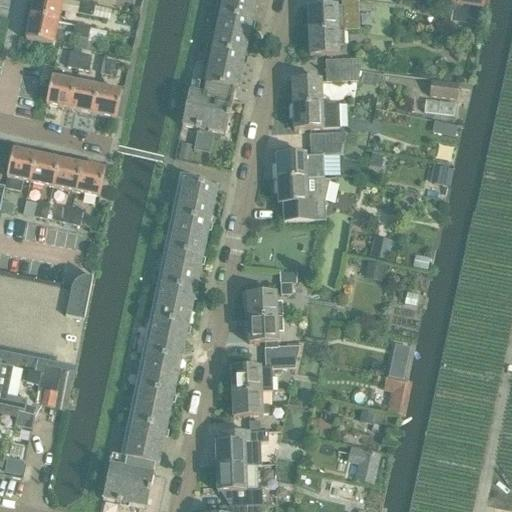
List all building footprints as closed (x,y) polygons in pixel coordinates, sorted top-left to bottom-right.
[(56,0),(34,0),(30,18),(58,24),(60,13),(63,1),(56,0)] [(222,0),(219,18),(252,24),(256,0),(222,0)] [(341,0),(341,8),(308,9),(308,16),(309,34),(343,32),(355,32),(353,0),(341,0)] [(457,0),(456,6),(483,10),(484,0),(457,0)] [(79,5),(77,15),(92,18),(94,8),(79,5)] [(452,8),(450,23),(478,28),(481,13),(452,8)] [(30,18),(25,42),(53,47),(58,24),(30,18)] [(219,18),(212,52),(244,59),(245,58),(252,24),(219,18)] [(106,33),(74,28),(72,39),(87,41),(87,43),(104,46),(106,33)] [(343,32),(309,34),(309,58),(338,57),(338,47),(343,47),(343,32)] [(448,50),(450,54),(454,56),(459,54),(460,49),(458,45),(454,43),(449,45),(448,50)] [(212,52),(202,97),(210,98),(231,102),(233,92),(237,93),(244,59),(212,52)] [(67,70),(78,72),(81,57),(70,55),(67,70)] [(81,57),(78,72),(88,74),(91,59),(81,57)] [(102,61),(100,76),(112,78),(114,63),(102,61)] [(325,63),(325,73),(359,72),(362,61),(325,63)] [(325,85),(357,84),(359,72),(325,73),(325,85)] [(51,80),(46,107),(69,112),(75,84),(51,80)] [(428,100),(456,102),(457,91),(469,92),(470,86),(430,81),(428,100)] [(292,84),(292,108),(293,108),(321,107),(320,83),(292,84)] [(75,84),(69,112),(92,117),(98,89),(75,84)] [(98,89),(92,117),(115,122),(116,120),(121,94),(98,89)] [(188,94),(181,128),(203,132),(210,98),(202,97),(189,94),(188,94)] [(210,98),(203,132),(225,137),(232,103),(231,102),(210,98)] [(321,107),(293,108),(294,132),(322,131),(339,130),(338,107),(322,108),(321,107)] [(447,126),(445,137),(454,139),(456,128),(447,126)] [(309,137),(310,148),(344,146),(346,136),(309,137)] [(182,146),(179,161),(190,163),(193,149),(182,146)] [(276,158),(276,183),(323,181),(323,159),(341,158),(344,146),(310,148),(310,159),(305,159),(305,157),(276,158)] [(6,184),(5,190),(20,193),(22,184),(30,185),(36,157),(12,153),(6,180),(7,180),(6,184)] [(372,156),(370,166),(381,168),(383,159),(372,156)] [(36,157),(30,185),(53,190),(59,162),(36,157)] [(59,162),(53,190),(76,195),(81,167),(59,162)] [(105,171),(82,167),(76,195),(99,200),(105,171)] [(436,170),(433,186),(446,189),(450,172),(436,170)] [(323,181),(276,183),(278,207),(282,207),(283,225),(325,223),(324,206),(329,183),(323,181)] [(178,213),(132,427),(165,434),(216,192),(217,191),(184,183),(178,210),(178,213)] [(40,204),(37,218),(47,220),(50,206),(40,204)] [(1,205),(0,211),(0,213),(12,216),(12,214),(14,208),(1,205)] [(63,209),(59,223),(69,225),(73,211),(63,209)] [(73,211),(69,225),(80,227),(83,213),(73,211)] [(374,240),(370,259),(386,262),(390,244),(374,240)] [(415,258),(413,268),(426,271),(428,260),(415,258)] [(380,284),(384,268),(368,264),(364,280),(380,284)] [(0,277),(0,368),(58,381),(60,371),(72,373),(74,373),(75,374),(76,374),(77,369),(86,315),(93,279),(93,278),(91,278),(91,282),(87,282),(83,282),(79,284),(77,285),(76,286),(76,287),(75,288),(72,292),(0,277)] [(291,286),(280,287),(281,297),(291,297),(291,286)] [(275,296),(246,297),(247,321),(282,320),(281,305),(276,305),(275,296)] [(282,320),(247,321),(248,346),(265,345),(265,361),(297,359),(299,349),(278,349),(277,335),(283,334),(282,320)] [(261,370),(232,371),(233,395),(262,394),(272,394),(271,372),(276,372),(295,371),(297,361),(297,359),(265,361),(265,369),(261,370)] [(406,368),(391,365),(388,379),(403,382),(406,368)] [(0,411),(34,419),(41,409),(44,410),(52,411),(58,381),(0,368),(0,411)] [(53,411),(64,414),(72,377),(61,374),(53,411)] [(379,378),(378,382),(386,384),(385,390),(395,392),(390,414),(400,416),(407,384),(379,378)] [(262,394),(233,395),(234,420),(263,418),(263,416),(269,416),(268,407),(262,407),(262,394)] [(0,445),(28,451),(34,419),(0,411),(0,445)] [(357,426),(370,429),(374,415),(360,413),(357,426)] [(259,424),(248,424),(249,435),(260,435),(259,424)] [(132,427),(123,471),(132,473),(152,477),(154,467),(158,467),(165,435),(165,434),(132,427)] [(220,445),(215,445),(216,470),(256,468),(256,469),(261,468),(260,445),(268,445),(268,434),(226,436),(221,436),(220,436),(220,437),(220,445)] [(0,445),(0,478),(22,482),(28,451),(0,445)] [(109,468),(102,502),(124,506),(132,473),(123,471),(109,468)] [(256,468),(216,470),(217,494),(229,494),(230,509),(261,509),(261,508),(261,493),(257,493),(256,469),(256,468)] [(132,473),(124,506),(146,511),(153,478),(152,477),(132,473)] [(357,476),(355,484),(370,487),(372,479),(357,476)]
